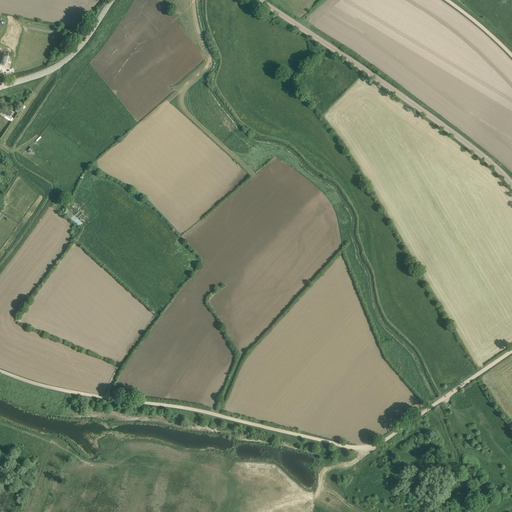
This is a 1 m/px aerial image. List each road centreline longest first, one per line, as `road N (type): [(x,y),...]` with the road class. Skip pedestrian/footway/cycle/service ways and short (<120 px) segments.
road 1 (track): [(511,351),(365,447),(0,371)]
road 2 (unclassified): [(511,185),(426,113),(261,0)]
road 3 (tertiary): [(0,86),(68,59),(113,0)]
